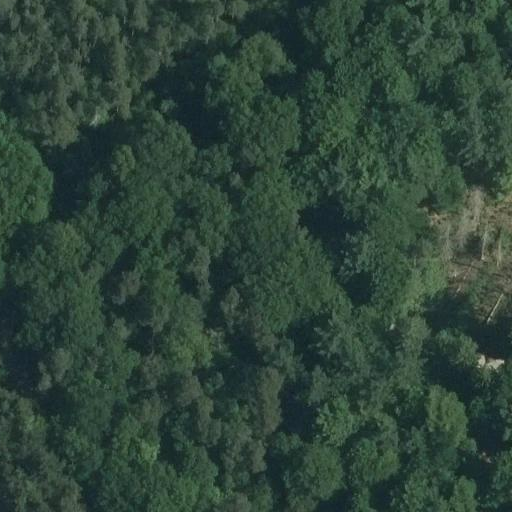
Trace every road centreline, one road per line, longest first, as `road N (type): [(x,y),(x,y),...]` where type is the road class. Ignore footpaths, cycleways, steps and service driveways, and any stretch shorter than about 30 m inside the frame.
road 1 (track): [(153,201),(395,0)]
road 2 (track): [(0,334),(153,201)]
road 3 (track): [(0,346),(81,511)]
